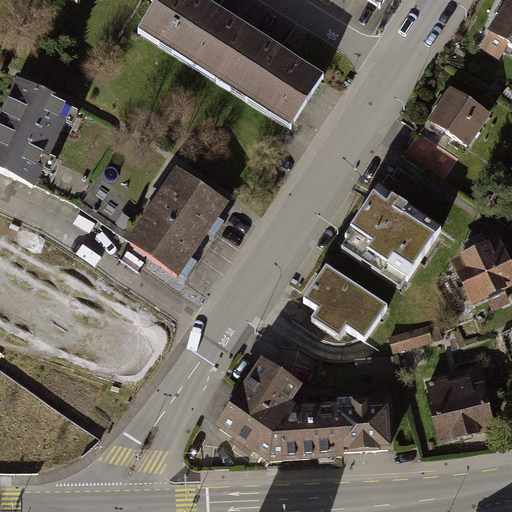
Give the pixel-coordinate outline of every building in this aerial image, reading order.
[(197,0),(159,0),(140,32),(290,127),(321,78),(278,51),(213,10),(197,0)] [(511,23),(500,42),(511,49),(511,23)] [(17,94),(0,129),(0,178),(35,194),(70,118),(17,94)] [(463,95),(442,129),(477,152),(499,118),(463,95)] [(180,181),(134,251),(183,283),(229,213),(180,181)] [(441,234),(382,197),(346,255),(405,292),(441,234)] [(511,265),(500,237),(452,258),(472,304),(511,286),(511,265)] [(357,364),(386,316),(325,278),(295,326),(357,364)] [(468,330),(474,346),(486,341),(480,326),(468,330)] [(397,346),(401,360),(439,350),(435,336),(397,346)] [(303,386),(262,358),(217,428),(271,463),(343,459),(343,451),(339,403),(289,406),(303,386)] [(485,378),(432,391),(446,448),(499,434),(485,378)] [(343,451),(392,448),(388,400),(339,403),(343,451)]
